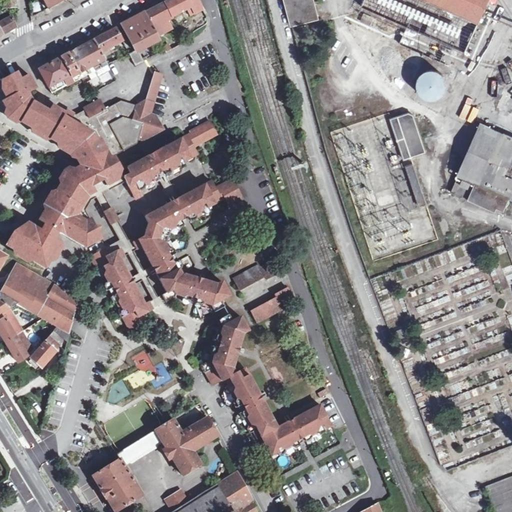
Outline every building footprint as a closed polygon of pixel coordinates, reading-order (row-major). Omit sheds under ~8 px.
[(15,0),(5,0),(7,10),(17,9),(15,0)] [(44,0),(49,11),(60,5),(68,1),(67,0),(44,0)] [(204,9),(199,0),(170,0),(155,8),(148,12),(160,36),(174,28),(168,17),(173,14),(174,15),(189,7),(193,14),(204,9)] [(283,0),(290,23),(316,16),(312,0),(283,0)] [(364,0),(361,7),(404,26),(446,45),(463,52),(483,7),(486,0),(364,0)] [(144,14),(137,18),(150,44),(161,38),(160,36),(148,12),(144,14)] [(132,21),(124,25),(136,50),(132,52),(137,64),(143,60),(138,50),(150,44),(137,18),(132,21)] [(0,39),(13,32),(16,30),(11,20),(0,26),(0,39)] [(446,45),(404,26),(397,41),(440,59),(446,45)] [(110,32),(96,39),(102,51),(124,40),(119,28),(110,32)] [(85,45),(83,46),(93,66),(106,59),(102,51),(96,39),(85,45)] [(68,54),(64,56),(73,73),(74,76),(93,66),(83,46),(68,54)] [(55,61),(41,68),(51,86),(73,73),(64,56),(55,61)] [(457,65),(452,63),(446,76),(451,79),(457,65)] [(163,72),(155,69),(152,77),(161,80),(163,72)] [(446,90),(446,84),(444,79),(441,75),(436,72),(431,70),(426,71),(421,73),(417,76),(414,81),(413,86),(414,91),(416,96),(420,100),(425,102),(430,103),(436,102),(440,99),(444,95),(446,90)] [(10,237),(6,243),(45,266),(60,239),(54,236),(57,229),(84,247),(101,237),(90,217),(86,219),(76,213),(87,194),(124,174),(114,155),(138,141),(140,137),(143,138),(165,127),(160,119),(157,113),(150,111),(138,107),(138,104),(123,98),(106,106),(101,97),(84,105),(85,107),(78,111),(80,112),(77,113),(68,108),(67,111),(54,104),(51,109),(34,100),(29,91),(38,86),(31,73),(5,87),(7,91),(10,95),(16,107),(40,122),(50,128),(63,136),(79,146),(90,166),(71,177),(58,199),(44,222),(46,224),(42,230),(35,226),(28,222),(21,233),(15,230),(10,237)] [(150,111),(161,80),(152,77),(145,100),(138,104),(138,107),(150,111)] [(506,88),(498,106),(511,112),(511,88),(511,90),(506,88)] [(16,107),(10,95),(5,98),(12,111),(76,149),(83,163),(68,172),(35,226),(42,230),(46,224),(44,222),(58,199),(71,177),(90,166),(79,146),(63,136),(50,128),(40,122),(16,107)] [(407,111),(391,117),(404,156),(424,150),(413,115),(407,111)] [(211,118),(191,129),(192,130),(199,142),(219,132),(211,118)] [(481,122),(450,190),(496,210),(497,208),(502,210),(508,197),(511,198),(511,133),(504,130),(503,132),(481,122)] [(192,130),(188,133),(194,144),(199,142),(192,130)] [(188,133),(154,151),(167,174),(172,172),(173,168),(179,165),(182,166),(188,163),(186,160),(199,152),(194,144),(188,133)] [(148,154),(128,165),(130,170),(124,174),(126,177),(136,197),(143,193),(140,189),(145,186),(146,183),(153,179),(156,181),(161,178),(148,154)] [(412,164),(407,166),(419,204),(425,202),(412,164)] [(126,177),(124,174),(87,194),(76,213),(86,219),(90,217),(84,206),(90,197),(126,177)] [(167,174),(161,178),(172,198),(178,195),(167,174)] [(231,175),(219,182),(226,194),(231,202),(243,195),(231,175)] [(212,177),(178,195),(191,219),(196,216),(197,212),(203,209),(206,210),(211,207),(209,204),(222,196),(216,184),(212,177)] [(226,194),(219,182),(216,184),(222,196),(226,194)] [(104,192),(97,195),(104,208),(111,203),(104,192)] [(149,205),(142,208),(148,219),(143,232),(133,238),(137,245),(141,243),(152,263),(175,251),(173,245),(170,245),(166,239),(170,226),(176,223),(179,225),(184,222),(172,198),(151,209),(149,205)] [(111,203),(104,208),(111,219),(118,216),(111,203)] [(118,216),(111,219),(120,237),(104,245),(108,252),(119,246),(123,252),(127,250),(138,270),(129,275),(133,281),(141,277),(152,296),(148,299),(152,306),(170,297),(166,289),(158,293),(148,273),(155,270),(152,263),(145,267),(134,247),(137,245),(133,238),(130,240),(118,216)] [(104,245),(89,253),(96,266),(95,267),(98,272),(100,273),(104,280),(103,283),(106,288),(129,275),(119,255),(123,252),(119,246),(108,252),(104,245)] [(179,257),(155,270),(166,289),(170,297),(174,294),(181,296),(182,300),(188,301),(196,276),(184,272),(180,265),(181,262),(179,257)] [(282,270),(275,257),(261,264),(259,260),(232,274),(240,288),(266,274),(269,277),(282,270)] [(79,296),(18,261),(12,273),(16,275),(17,280),(6,284),(4,288),(1,293),(4,294),(3,295),(17,303),(70,332),(79,296)] [(217,282),(202,277),(195,303),(200,305),(204,303),(209,304),(213,311),(224,305),(221,299),(230,293),(222,279),(217,282)] [(133,281),(109,294),(112,300),(115,300),(118,306),(117,310),(120,315),(122,314),(129,329),(144,321),(140,313),(152,306),(148,299),(143,301),(133,281)] [(296,297),(289,284),(275,291),(277,295),(251,309),(259,323),(285,308),(283,305),(296,297)] [(17,303),(3,295),(0,298),(0,313),(9,307),(17,303)] [(22,330),(10,308),(9,307),(0,313),(0,331),(6,341),(20,332),(22,330)] [(243,331),(249,328),(241,314),(231,319),(228,313),(217,318),(220,324),(218,331),(214,333),(213,338),(225,341),(235,335),(243,331)] [(156,321),(151,324),(154,330),(159,327),(156,321)] [(68,341),(55,330),(31,356),(42,366),(57,349),(64,355),(68,341)] [(235,335),(225,341),(239,345),(243,331),(235,335)] [(26,342),(20,332),(6,341),(12,350),(18,360),(28,355),(22,345),(26,342)] [(33,352),(26,342),(22,345),(28,355),(33,352)] [(202,364),(214,386),(227,378),(227,377),(230,376),(237,352),(211,345),(209,350),(211,353),(209,360),(202,364)] [(143,377),(155,372),(147,350),(134,356),(143,377)] [(227,377),(227,378),(229,381),(248,371),(247,367),(230,376),(227,377)] [(248,371),(229,381),(230,384),(226,386),(229,391),(232,392),(235,398),(234,401),(237,406),(261,394),(248,371)] [(271,413),(264,399),(240,411),(243,417),(246,417),(250,425),(249,427),(251,432),(255,430),(258,436),(262,435),(272,453),(278,450),(280,453),(284,451),(284,447),(288,445),(278,426),(274,420),(271,413)] [(331,423),(321,404),(294,418),(305,440),(309,438),(311,433),(317,430),(321,432),(326,429),(325,426),(331,423)] [(174,419),(156,430),(163,442),(167,447),(163,449),(169,459),(173,457),(184,475),(202,464),(194,450),(218,436),(214,427),(208,417),(190,428),(187,424),(179,429),(174,419)] [(278,426),(288,445),(292,444),(296,445),(301,443),(289,421),(278,426)] [(120,458),(125,466),(163,442),(156,430),(117,454),(119,459),(120,458)] [(120,458),(119,459),(106,467),(93,474),(102,489),(101,490),(103,494),(106,499),(108,497),(115,511),(143,494),(125,466),(120,458)] [(258,511),(237,471),(187,502),(172,511),(170,511),(258,511)] [(172,511),(187,502),(182,493),(167,502),(172,511)] [(359,511),(381,511),(377,502),(359,511)]
